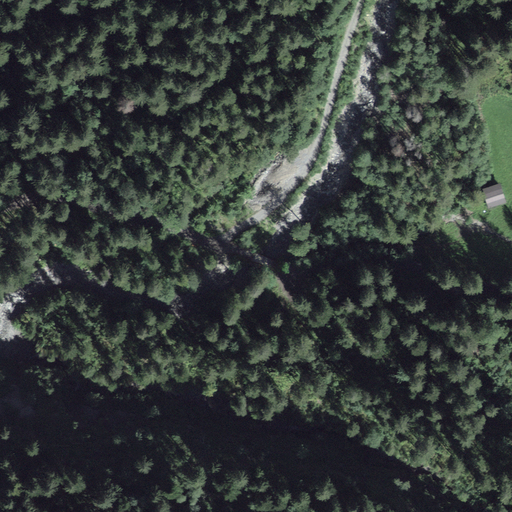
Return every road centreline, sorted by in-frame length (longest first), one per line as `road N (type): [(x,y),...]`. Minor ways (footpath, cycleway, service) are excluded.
road 1 (track): [(511,284),(471,267),(415,259),(293,272),(70,195),(0,201)]
road 2 (track): [(362,0),(308,165),(246,227),(210,243)]
